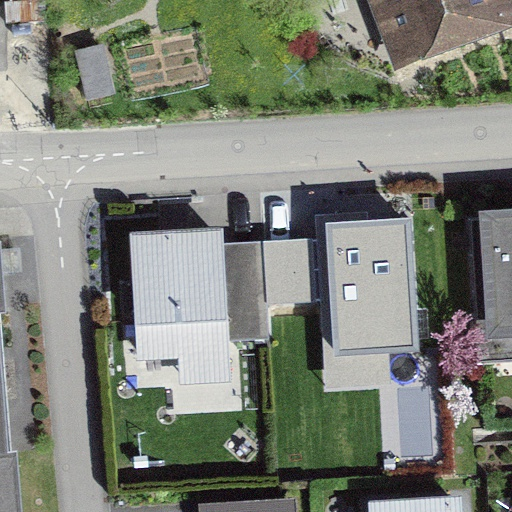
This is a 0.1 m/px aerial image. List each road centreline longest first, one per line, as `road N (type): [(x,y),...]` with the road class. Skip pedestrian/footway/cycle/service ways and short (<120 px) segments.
road 1 (residential): [(511,129),(51,156)]
road 2 (residential): [(51,156),(85,511)]
